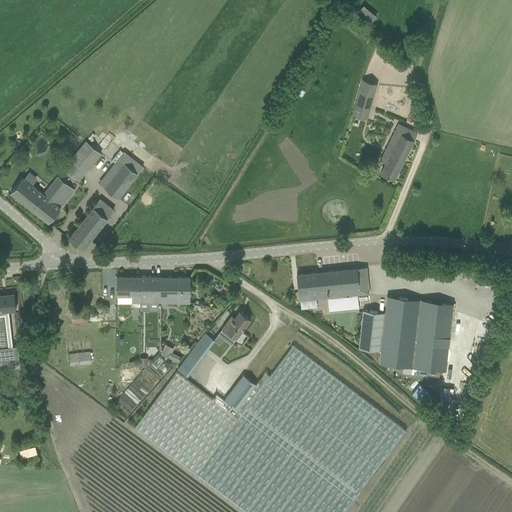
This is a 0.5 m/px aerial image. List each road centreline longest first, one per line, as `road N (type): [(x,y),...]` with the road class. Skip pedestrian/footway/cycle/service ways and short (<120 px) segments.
road 1 (unclassified): [(511,252),(389,242),(62,265)]
road 2 (track): [(511,482),(214,259)]
road 3 (track): [(85,511),(30,362),(43,266)]
road 4 (track): [(389,242),(432,136),(422,75),(443,0)]
